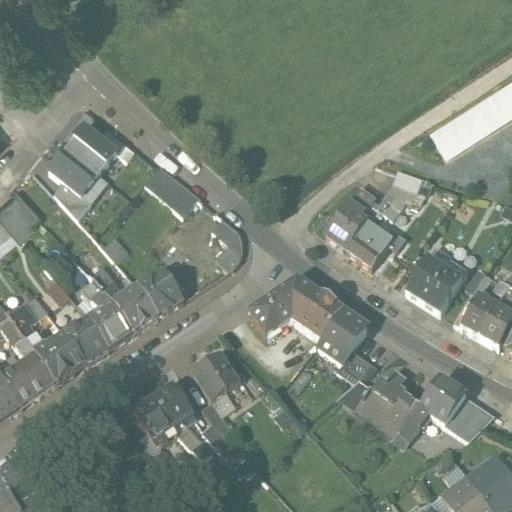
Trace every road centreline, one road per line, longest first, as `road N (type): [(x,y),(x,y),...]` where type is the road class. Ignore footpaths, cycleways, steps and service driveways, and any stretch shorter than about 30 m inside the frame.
road 1 (residential): [(0,453),(205,318),(275,251)]
road 2 (tertiary): [(511,396),(275,251)]
road 3 (tertiary): [(275,251),(81,63)]
